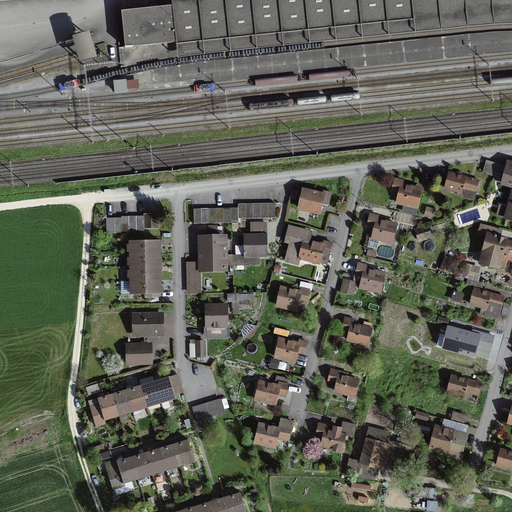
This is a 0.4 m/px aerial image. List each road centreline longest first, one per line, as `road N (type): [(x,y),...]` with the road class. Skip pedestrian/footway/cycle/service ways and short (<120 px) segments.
road 1 (residential): [(360,168),(298,417)]
road 2 (residential): [(511,328),(469,485),(385,475)]
road 3 (residential): [(177,189),(183,368),(192,402)]
road 4 (residential): [(177,189),(360,168)]
road 5 (residential): [(360,168),(511,150)]
